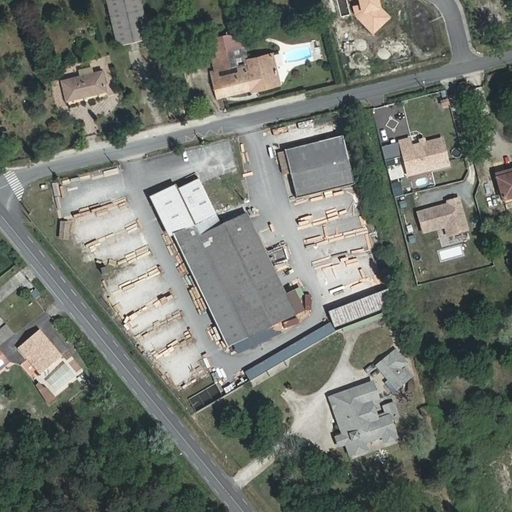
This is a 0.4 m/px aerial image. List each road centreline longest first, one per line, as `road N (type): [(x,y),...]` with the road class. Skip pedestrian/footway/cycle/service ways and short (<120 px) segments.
road 1 (residential): [(511,52),(0,179)]
road 2 (secondary): [(0,208),(247,511)]
road 3 (unknown): [(259,115),(315,285),(316,310),(292,340),(242,356),(208,345),(183,310)]
